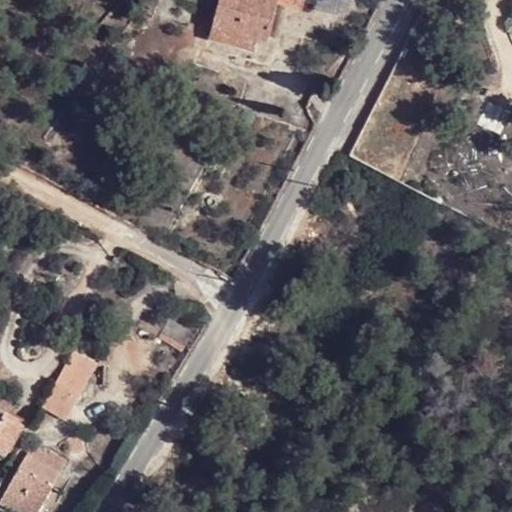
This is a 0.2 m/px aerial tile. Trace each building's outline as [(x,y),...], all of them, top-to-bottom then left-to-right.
[(280,1),(301,7),(303,0),(220,0),(211,35),(255,47),(258,35),(269,38),(280,1)] [(45,398),(69,412),(90,376),(67,362),(45,398)] [(0,399),(27,414),(29,408),(11,399),(14,392),(0,384),(0,399)] [(0,439),(11,445),(27,414),(0,399),(0,439)] [(4,488),(35,509),(71,457),(53,445),(52,447),(39,437),(4,488)]
